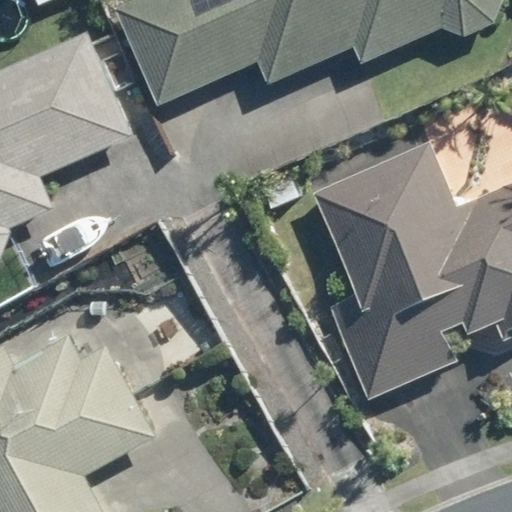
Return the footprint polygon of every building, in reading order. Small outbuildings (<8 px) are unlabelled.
[(147,0),(123,11),(165,105),(262,62),(273,86),(360,48),(368,64),(446,28),(468,36),(500,23),(509,0),(147,0)] [(94,36),(0,76),(0,266),(4,265),(15,235),(13,232),(58,213),(45,180),(139,139),(94,36)] [(319,195),(365,301),(335,314),(374,403),(464,363),(451,335),(473,326),(478,335),(502,325),(507,339),(511,336),(511,187),(467,208),(438,142),(319,195)] [(304,198),(294,176),(263,190),(273,212),(304,198)] [(108,511),(91,479),(163,441),(112,348),(92,360),(79,336),(20,367),(12,351),(0,357),(0,511),(108,511)]
